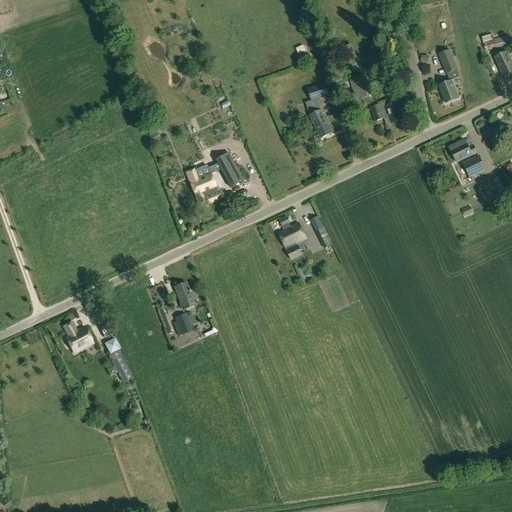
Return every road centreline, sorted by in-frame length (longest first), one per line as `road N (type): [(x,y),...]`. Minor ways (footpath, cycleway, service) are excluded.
road 1 (unclassified): [(0,335),(430,133)]
road 2 (unclassified): [(430,133),(403,0)]
